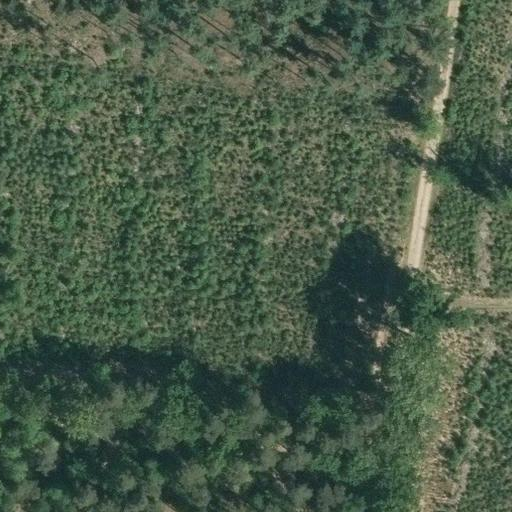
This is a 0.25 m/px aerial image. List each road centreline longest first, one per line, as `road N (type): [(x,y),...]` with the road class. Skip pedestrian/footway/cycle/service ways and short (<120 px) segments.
road 1 (track): [(363,511),(442,0)]
road 2 (track): [(0,356),(383,385)]
